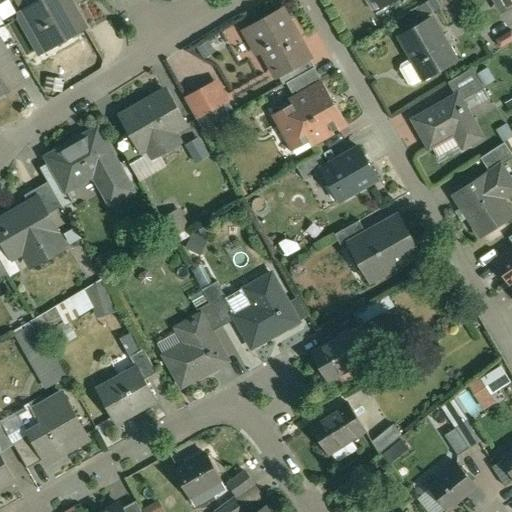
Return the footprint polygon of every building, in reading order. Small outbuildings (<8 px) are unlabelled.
[(40,0),(30,6),(24,9),(48,50),(85,29),(68,0),(40,0)] [(511,0),(497,0),(502,9),(511,3),(511,0)] [(285,10),(254,28),(279,74),(290,68),(311,56),(285,10)] [(17,45),(2,17),(0,18),(0,44),(5,52),(17,45)] [(432,18),(401,35),(426,78),(456,61),(432,18)] [(0,44),(0,92),(4,90),(6,94),(23,84),(5,52),(0,44)] [(311,56),(290,68),(295,78),(317,67),(311,56)] [(295,78),(289,82),(294,93),(318,80),(322,77),(317,67),(295,78)] [(473,68),(449,83),(456,96),(459,94),(463,101),(485,88),(473,68)] [(318,80),(298,91),(301,96),(292,101),(294,103),(278,112),(293,138),(305,132),(312,144),(314,144),(318,152),(320,151),(315,143),(348,124),(325,82),(320,85),(318,80)] [(218,84),(189,100),(199,117),(227,102),(218,84)] [(167,90),(130,112),(129,114),(130,115),(125,117),(124,116),(122,116),(132,132),(142,151),(143,150),(153,145),(159,155),(181,143),(175,132),(187,125),(167,90)] [(456,96),(414,120),(431,148),(457,134),(465,148),(483,137),(463,101),(459,94),(456,96)] [(98,131),(51,158),(53,162),(68,189),(69,189),(96,173),(113,202),(133,191),(98,131)] [(142,151),(132,132),(118,140),(132,165),(147,156),(143,150),(142,151)] [(511,151),(506,142),(482,158),(491,172),(502,165),(503,166),(511,159),(511,151)] [(328,166),(322,169),(323,170),(331,184),(333,183),(341,198),(339,199),(340,200),(378,178),(361,147),(328,166)] [(321,154),(298,166),(306,180),(323,170),(322,169),(328,166),(321,154)] [(68,189),(53,162),(42,168),(50,183),(63,207),(65,209),(77,201),(69,189),(68,189)] [(491,172),(456,195),(482,235),(511,215),(511,211),(499,191),(511,182),(511,180),(503,166),(502,165),(491,172)] [(63,207),(50,183),(27,196),(31,204),(40,200),(48,215),(63,207)] [(31,204),(10,217),(11,219),(0,225),(0,232),(15,258),(29,250),(32,256),(45,248),(50,256),(66,246),(48,215),(40,200),(31,204)] [(155,215),(163,235),(183,227),(176,208),(155,215)] [(400,217),(367,235),(351,244),(352,245),(371,279),(419,252),(400,217)] [(360,221),(336,234),(344,250),(352,245),(351,244),(367,235),(360,221)] [(511,251),(496,262),(511,286),(511,285),(511,251)] [(0,256),(0,280),(10,275),(0,256)] [(272,274),(245,289),(254,305),(236,315),(235,315),(237,318),(253,346),(298,321),(272,274)] [(236,315),(218,281),(203,290),(223,325),(237,318),(235,315),(236,315)] [(100,319),(119,310),(105,282),(15,327),(46,388),(69,377),(49,338),(97,313),(100,319)] [(377,301),(354,313),(361,326),(384,313),(377,301)] [(202,316),(178,329),(187,346),(166,358),(182,387),(227,362),(202,316)] [(351,332),(313,354),(328,381),(366,360),(351,332)] [(145,350),(130,358),(136,369),(138,368),(144,379),(157,372),(145,350)] [(466,390),(457,395),(468,416),(503,399),(497,388),(507,383),(498,366),(463,383),(466,390)] [(136,369),(98,391),(116,423),(156,400),(144,379),(138,368),(136,369)] [(88,438),(63,394),(34,410),(35,411),(40,409),(47,422),(28,433),(43,459),(45,463),(58,455),(58,454),(72,446),(72,448),(88,438)] [(349,404),(312,427),(329,454),(366,431),(349,404)] [(0,418),(0,446),(3,452),(15,445),(13,441),(0,418)] [(481,442),(468,422),(457,429),(470,449),(481,442)] [(394,425),(372,442),(381,453),(402,436),(394,425)] [(459,456),(470,449),(457,429),(446,436),(459,456)] [(28,433),(13,441),(15,445),(28,467),(43,459),(28,433)] [(511,452),(502,459),(511,473),(511,452)] [(208,455),(177,472),(190,497),(222,480),(208,455)] [(0,456),(0,488),(14,481),(0,456)] [(459,465),(431,488),(449,510),(477,487),(459,465)] [(247,472),(229,485),(234,491),(237,496),(255,483),(247,472)] [(234,491),(222,500),(226,506),(236,499),(235,498),(237,496),(234,491)] [(245,511),(237,500),(220,511),(245,511)] [(142,511),(137,501),(123,509),(124,511),(142,511)]
